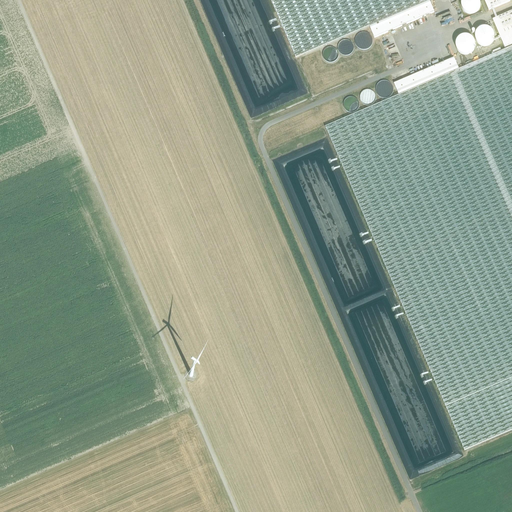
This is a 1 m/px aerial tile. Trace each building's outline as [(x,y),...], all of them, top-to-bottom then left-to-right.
[(270,0),(296,58),(369,27),(374,38),(434,12),(430,1),(432,0),(270,0)] [(474,14),(475,13),(477,12),(478,11),(479,10),(480,8),(480,7),(480,5),(480,4),(480,2),(479,1),(479,0),(462,0),(462,2),(461,3),(461,5),(462,7),(462,8),(463,10),(464,11),(465,12),(466,13),(468,14),(469,14),(471,14),(472,14),(474,14)] [(511,0),(484,0),(489,11),(511,0),(511,11),(493,20),(505,48),(511,44),(511,0)] [(442,11),(444,21),(451,19),(450,17),(457,15),(456,11),(461,10),(459,3),(453,5),(454,7),(442,11)] [(484,47),(486,47),(487,46),(489,46),(490,45),(491,44),(493,43),(493,41),(494,40),(494,38),(494,36),(494,35),(494,33),(493,32),(492,30),(491,29),(489,29),(488,28),(486,28),(484,27),(483,28),(481,28),(480,29),(478,30),(477,31),(476,32),(476,34),(475,35),(475,37),(475,39),(476,40),(476,42),(477,43),(478,44),(480,45),(481,46),(482,46),(484,47)] [(436,28),(420,33),(421,36),(423,39),(430,36),(425,40),(427,47),(421,49),(423,53),(424,53),(432,47),(431,47),(437,43),(438,43),(442,40),(446,37),(446,36),(441,29),(435,33),(436,35),(427,38),(437,31),(436,28)] [(373,43),(373,42),(373,40),(373,39),(372,37),(371,36),(370,35),(369,34),(366,34),(365,34),(363,34),(361,35),(360,36),(359,37),(358,38),(358,40),(357,42),(358,43),(358,45),(359,46),(360,47),(360,48),(362,49),(363,50),(365,50),(367,50),(369,49),(370,48),(371,47),(372,46),(373,45),(373,43)] [(463,56),(465,56),(467,55),(468,55),(470,54),(471,53),(472,52),(473,50),(473,49),(474,47),(474,46),(473,44),(473,42),(472,41),(471,40),(470,39),(469,38),(467,37),(465,37),(464,37),(462,37),(461,37),(459,38),(458,39),(457,40),(456,42),(455,43),(455,45),(455,46),(455,48),(455,49),(456,51),(457,52),(458,53),(459,54),(460,55),(462,55),(463,56)] [(355,49),(355,48),(355,46),(354,45),(354,43),(353,42),(352,41),(350,40),(349,40),(347,40),(346,40),(344,40),(343,41),(342,42),(340,43),(340,45),(339,46),(339,48),(339,49),(339,51),(340,52),(341,53),(342,54),(344,55),(346,56),(347,56),(348,56),(350,55),(352,54),(353,53),(354,52),(354,51),(355,49)] [(511,46),(459,70),(454,58),(394,84),(399,95),(325,127),(465,451),(511,430),(511,46)] [(339,57),(339,55),(339,54),(338,52),(338,51),(337,50),(336,49),(334,48),(333,48),(331,47),(330,47),(328,48),(327,49),(326,50),(324,51),(324,52),(323,54),(323,55),(323,57),(324,58),(324,60),(325,61),(326,62),(328,63),(329,63),(331,63),(332,63),(334,63),(335,62),(337,61),(337,60),(338,58),(339,57)] [(394,92),(394,90),(394,89),(393,87),(392,86),(391,85),(391,84),(389,83),(387,82),(385,82),(383,83),(381,84),(380,85),(379,87),(378,88),(378,89),(378,90),(378,92),(378,93),(379,95),(380,96),(381,97),(382,98),(384,98),(386,98),(387,98),(389,98),(390,97),(391,96),(392,95),(393,93),(394,92)] [(376,99),(376,98),(376,96),(376,95),(375,93),(374,93),(373,92),(371,91),(370,90),(369,90),(367,90),(366,90),(364,91),(363,92),(362,93),(361,95),(361,96),(360,98),(361,99),(361,101),(362,102),(363,103),(364,104),(365,105),(367,106),(368,106),(370,106),(372,105),(373,104),(374,103),(375,102),(376,101),(376,99)] [(360,107),(360,105),(360,104),(360,102),(359,101),(358,99),(357,98),(355,98),(354,97),(353,97),(351,97),(350,97),(348,98),(347,99),(346,100),(345,102),(344,103),(344,105),(344,106),(345,108),(345,109),(346,110),(347,111),(349,112),(350,113),(352,113),(353,113),(355,112),(356,112),(358,111),(359,109),(359,108),(360,107)]
